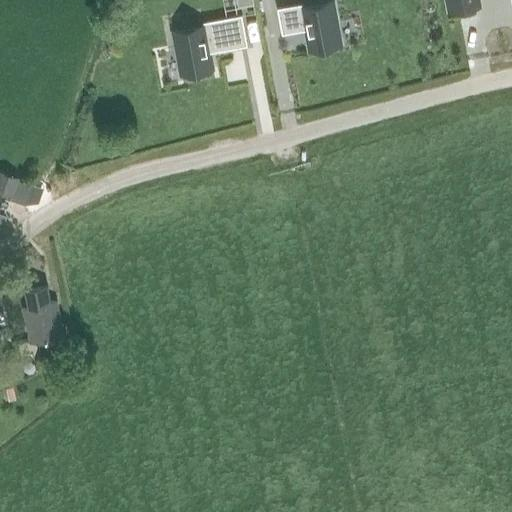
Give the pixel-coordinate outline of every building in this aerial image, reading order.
[(303,3),(277,8),(281,34),(305,29),(309,51),(341,45),(332,0),(303,5),(303,3)] [(476,0),(447,0),(449,9),(477,4),(476,0)] [(202,24),(172,30),(181,75),(212,69),(209,50),(216,49),(216,51),(247,45),(241,15),(201,22),(202,24)] [(20,178),(0,170),(0,192),(14,197),(20,178)] [(32,342),(65,335),(58,301),(52,302),(48,286),(26,291),(30,307),(24,308),(32,342)] [(0,358),(0,377),(2,385),(25,380),(19,354),(0,358)] [(12,388),(5,390),(8,401),(15,399),(12,388)]
